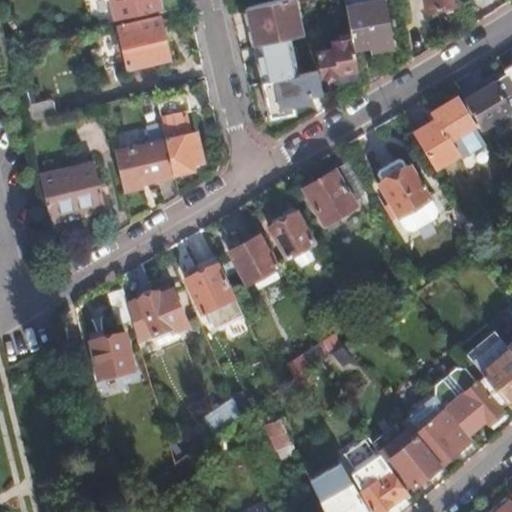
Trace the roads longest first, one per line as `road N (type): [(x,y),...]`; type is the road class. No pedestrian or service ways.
road 1 (residential): [(511,21),(254,172)]
road 2 (residential): [(254,172),(30,306)]
road 3 (unclassified): [(254,172),(217,0)]
